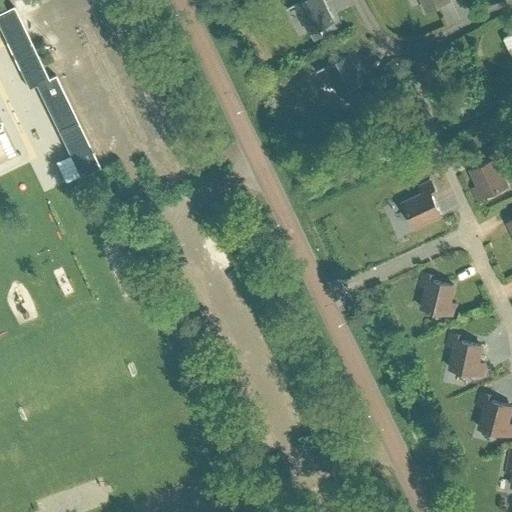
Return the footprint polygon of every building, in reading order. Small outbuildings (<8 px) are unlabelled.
[(322,35),(318,27),(333,21),(323,0),(303,0),(296,3),(308,31),(310,31),(313,39),(322,35)] [(421,0),(426,9),(444,0),(421,0)] [(55,74),(48,77),(13,5),(0,11),(0,26),(29,87),(36,84),(80,176),(100,166),(55,74)] [(349,89),(363,82),(350,54),(326,65),(339,93),(344,102),(353,98),(349,89)] [(510,171),(500,148),(488,154),(490,158),(468,168),(476,185),(470,187),(475,200),(509,184),(505,173),(510,171)] [(414,225),(441,213),(431,193),(435,191),(431,181),(420,187),(422,193),(403,202),(414,225)] [(426,285),(421,306),(453,314),(456,303),(449,302),(453,284),(432,279),(433,274),(423,272),(420,284),(426,285)] [(460,339),(461,334),(451,332),(448,344),(454,346),(450,367),(482,374),(484,363),(478,362),(482,344),(460,339)] [(479,426),(511,435),(511,430),(511,423),(507,422),(511,405),(490,399),(491,394),(482,392),(478,404),(485,405),(479,426)] [(145,511),(189,511),(220,494),(208,473),(145,510),(145,511)]
